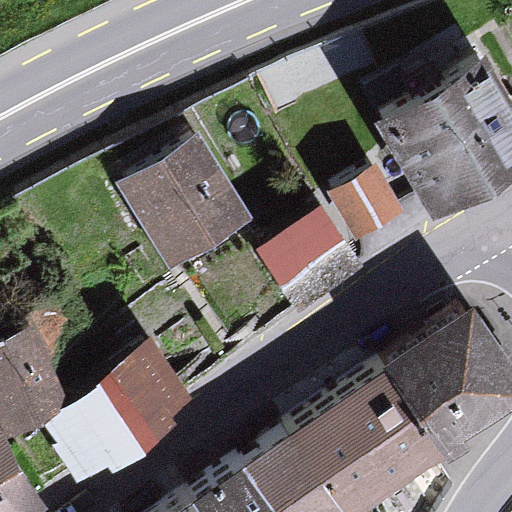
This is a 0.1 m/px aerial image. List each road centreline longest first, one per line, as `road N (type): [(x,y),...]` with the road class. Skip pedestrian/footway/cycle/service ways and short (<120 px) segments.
road 1 (tertiary): [(80,511),(423,268),(508,218)]
road 2 (primary): [(0,117),(244,0)]
